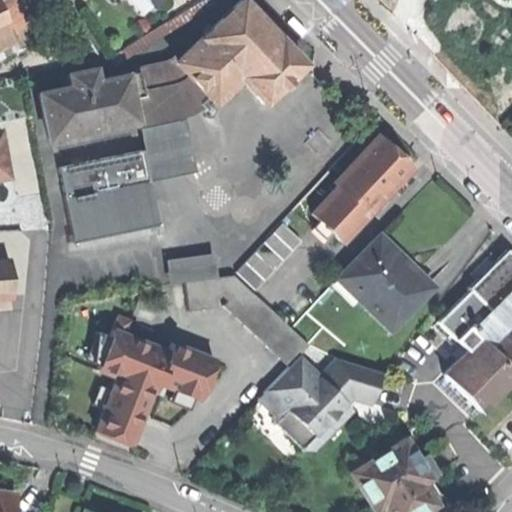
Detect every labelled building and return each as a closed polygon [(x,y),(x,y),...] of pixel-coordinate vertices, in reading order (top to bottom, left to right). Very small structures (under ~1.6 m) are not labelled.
[(40,38),(19,0),(0,0),(0,5),(16,40),(18,39),(22,47),(40,38)] [(241,0),(240,0),(176,60),(175,61),(207,95),(214,102),(240,78),(263,103),(304,64),(278,36),(277,37),(262,22),(241,0)] [(0,48),(16,40),(0,5),(0,48)] [(0,52),(3,58),(22,47),(18,39),(16,40),(0,48),(0,52)] [(137,74),(126,75),(135,121),(189,107),(207,95),(175,61),(176,60),(173,57),(168,60),(160,63),(136,67),(137,74)] [(48,138),(135,121),(126,75),(95,81),(93,69),(68,74),(71,87),(39,93),(48,138)] [(183,118),(214,102),(207,95),(189,107),(135,121),(137,127),(183,118)] [(137,127),(142,149),(148,180),(194,171),(183,118),(137,127)] [(1,130),(0,130),(0,179),(10,178),(1,130)] [(310,210),(339,239),(410,166),(392,148),(377,133),(332,180),(336,184),(310,210)] [(73,242),(158,224),(148,180),(142,149),(58,167),(73,242)] [(255,288),(301,240),(282,221),(263,241),(240,265),(236,269),(255,288)] [(377,296),(400,319),(433,285),(408,261),(379,232),(346,266),(377,296)] [(466,288),(468,289),(489,311),(511,288),(511,255),(506,249),(493,262),(475,279),(466,288)] [(166,259),(170,282),(179,281),(217,276),(214,252),(166,259)] [(469,273),(475,279),(493,262),(487,256),(469,273)] [(0,295),(11,295),(10,277),(8,259),(0,259),(0,295)] [(337,276),(367,306),(377,296),(346,266),(337,276)] [(217,276),(179,281),(183,309),(220,305),(284,365),(305,344),(230,274),(217,276)] [(20,277),(10,277),(11,295),(21,294),(20,277)] [(470,330),(479,338),(488,346),(511,321),(511,288),(489,311),(471,329),(470,330)] [(436,321),(454,338),(467,325),(471,329),(489,311),(468,289),(436,321)] [(390,328),(400,319),(377,296),(367,306),(390,328)] [(511,321),(488,346),(511,370),(511,321)] [(454,338),(466,351),(479,338),(470,330),(471,329),(467,325),(454,338)] [(92,368),(110,375),(89,428),(129,443),(150,391),(153,384),(195,399),(211,357),(168,341),(165,348),(109,326),(92,368)] [(479,409),(511,376),(511,370),(488,346),(479,338),(466,351),(444,373),(479,409)] [(295,356),(263,394),(276,405),(273,409),(272,423),(285,434),(299,446),(313,447),(326,432),(320,428),(329,417),(337,423),(350,407),(346,403),(351,397),(369,403),(379,370),(334,358),(319,376),(295,356)] [(326,432),(337,423),(329,417),(320,428),(326,432)] [(362,491),(374,510),(381,506),(419,482),(428,476),(435,472),(424,455),(416,461),(403,439),(350,472),(362,491)] [(438,492),(428,476),(419,482),(433,503),(427,506),(430,511),(441,511),(444,509),(445,503),(443,496),(438,492)] [(433,503),(419,482),(381,506),(384,511),(418,511),(427,506),(433,503)] [(0,488),(0,511),(11,511),(14,490),(0,488)]
